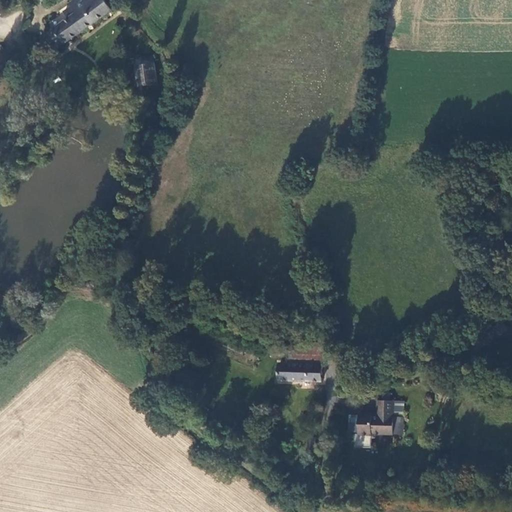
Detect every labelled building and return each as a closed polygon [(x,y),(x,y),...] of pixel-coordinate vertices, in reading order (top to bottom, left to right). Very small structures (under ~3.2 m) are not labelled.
[(109,8),(103,0),(67,0),(66,1),(68,4),(62,9),(67,17),(51,28),(61,43),(109,8)] [(53,49),(61,43),(51,28),(43,34),(53,49)] [(133,60),(138,86),(153,83),(150,57),(133,60)] [(477,263),(479,278),(487,277),(484,262),(477,263)] [(495,321),(503,334),(509,330),(501,318),(495,321)] [(462,341),(470,356),(503,334),(495,321),(494,319),(461,340),(462,341)] [(462,341),(439,353),(442,358),(445,356),(447,359),(458,355),(460,359),(470,356),(462,341)] [(285,345),(285,362),(318,362),(318,348),(318,346),(285,345)] [(318,362),(285,362),(284,374),(318,375),(318,362)] [(379,400),(379,410),(395,411),(396,401),(379,400)] [(374,413),(362,413),(361,434),(373,435),(373,434),(395,434),(395,417),(395,411),(379,410),(378,416),(374,416),(374,413)] [(395,417),(395,434),(403,435),(404,417),(395,417)] [(301,452),(310,453),(311,438),(303,437),(301,452)]
